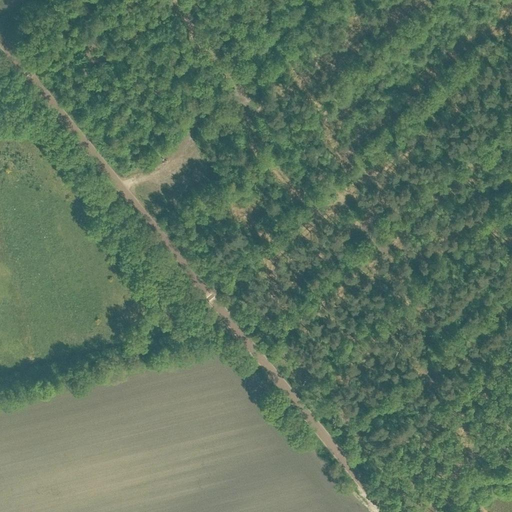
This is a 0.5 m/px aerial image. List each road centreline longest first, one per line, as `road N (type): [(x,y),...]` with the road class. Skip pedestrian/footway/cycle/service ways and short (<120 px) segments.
road 1 (unclassified): [(387,511),(0,39)]
road 2 (track): [(119,186),(174,156),(202,112),(230,88)]
road 3 (track): [(230,88),(330,0)]
